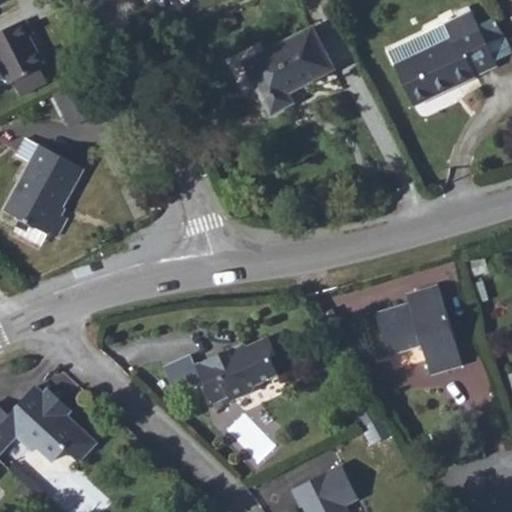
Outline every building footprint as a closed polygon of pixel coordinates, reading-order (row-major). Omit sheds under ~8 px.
[(433,60),(464,41),(439,0),(409,0),(401,5),(433,60)] [(30,18),(23,21),(0,31),(0,64),(11,87),(15,85),(45,71),(48,70),(33,38),(38,35),(30,18)] [(482,30),(464,41),(433,60),(400,79),(433,134),(511,86),(511,79),(492,46),(482,30)] [(241,72),(270,123),(292,110),(286,99),(327,75),(305,36),(241,72)] [(511,46),(506,37),(492,46),(511,79),(511,46)] [(45,71),(15,85),(23,100),(52,87),(45,71)] [(102,114),(85,80),(54,96),(71,129),(102,114)] [(89,167),(44,143),(8,212),(50,234),(52,231),(64,237),(73,219),(64,214),(89,167)] [(416,343),(424,371),(460,360),(435,279),(399,290),(403,301),(372,310),(385,352),(416,343)] [(237,342),(197,360),(214,401),(232,396),(233,399),(252,390),(256,382),(278,371),(272,354),(275,342),(268,332),(240,345),(237,342)] [(0,449),(15,434),(27,446),(30,449),(35,444),(50,458),(63,445),(78,460),(97,441),(58,404),(63,399),(49,386),(44,391),(37,384),(9,413),(0,403),(0,449)] [(246,415),(231,428),(257,459),(272,445),(246,415)] [(15,434),(0,449),(0,456),(41,496),(53,484),(49,479),(33,475),(16,459),(27,446),(15,434)] [(359,494),(343,461),(293,486),(302,503),(304,502),(309,511),(350,511),(345,501),(359,494)]
